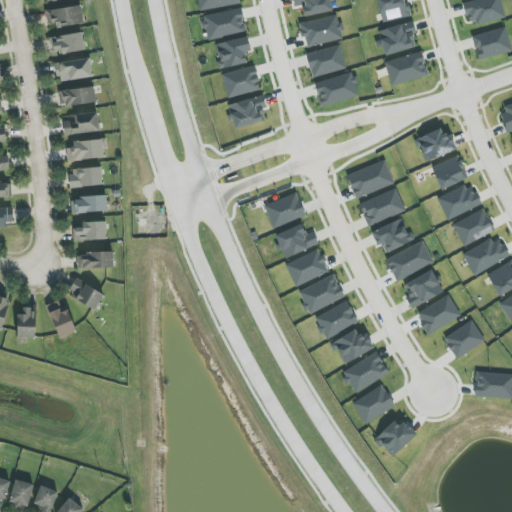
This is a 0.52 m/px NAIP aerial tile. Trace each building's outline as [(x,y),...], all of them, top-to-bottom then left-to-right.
[(197,0),(198,9),(240,6),(239,0),(197,0)] [(304,17),(334,11),(331,0),(292,0),(295,7),(302,6),(304,17)] [(410,17),(407,0),(377,0),(381,22),(410,17)] [(505,17),(500,0),(474,0),(463,3),(469,26),(505,17)] [(56,23),(57,29),(84,23),(81,5),(45,12),(48,24),(56,23)] [(203,30),(206,29),(208,39),(246,32),(242,8),(201,16),(203,30)] [(299,22),(301,38),(305,37),(307,46),(342,40),(338,16),(299,22)] [(378,31),(385,56),(418,46),(411,22),(378,31)] [(478,59),(511,52),(506,28),(472,35),(478,59)] [(52,53),(84,51),(83,34),(50,36),(52,53)] [(215,44),(221,69),(247,63),(245,55),(252,53),(248,37),(215,44)] [(346,69),(340,45),(306,54),(312,78),(346,69)] [(385,61),(391,85),(428,77),(422,52),(385,61)] [(57,81),(92,78),(90,59),(56,62),(57,81)] [(228,98),(261,90),(254,66),(221,74),(228,98)] [(352,72),(314,84),(322,107),(360,95),(352,72)] [(96,102),(94,86),(58,92),(61,108),(96,102)] [(234,129),(265,121),(262,109),(267,108),(264,96),(228,105),(234,129)] [(507,133),(511,130),(511,104),(497,111),(507,133)] [(63,122),(64,135),(100,132),(98,112),(70,115),(70,121),(63,122)] [(416,138),(423,161),(457,151),(451,133),(443,135),(441,130),(416,138)] [(67,162),(107,157),(104,138),(72,143),(73,147),(66,148),(67,162)] [(442,190),(469,178),(458,155),(431,167),(442,190)] [(8,156),(0,156),(0,170),(9,170),(8,156)] [(394,183),(385,160),(346,176),(356,199),(394,183)] [(101,167),(70,168),(70,187),(102,186),(101,167)] [(0,182),(0,198),(11,198),(11,182),(0,182)] [(437,198),(448,220),(479,205),(469,183),(437,198)] [(405,212),(397,189),(359,203),(367,225),(405,212)] [(265,204),(271,227),(305,218),(298,194),(265,204)] [(71,198),(72,213),(107,212),(107,196),(71,198)] [(0,208),(0,227),(6,227),(5,222),(13,222),(13,208),(0,208)] [(494,231),(484,209),(453,224),(463,246),(494,231)] [(402,218),(371,233),(378,246),(382,244),(386,253),(413,240),(402,218)] [(82,222),(83,228),(73,228),(73,241),(106,240),(105,221),(82,222)] [(313,232),(306,235),(302,224),(275,236),(285,259),(318,245),(313,232)] [(463,255),(474,275),(510,256),(498,235),(463,255)] [(396,281),(434,264),(424,242),(385,258),(396,281)] [(295,287),(329,272),(319,249),(285,264),(295,287)] [(113,253),(77,254),(78,269),(113,268),(113,253)] [(487,275),(500,297),(511,289),(511,260),(487,275)] [(444,292),(432,269),(401,286),(413,308),(444,292)] [(345,297),(334,274),(297,292),(308,315),(345,297)] [(68,297),(96,310),(104,293),(76,280),(68,297)] [(511,323),(511,295),(499,302),(511,324),(511,323)] [(8,298),(0,296),(0,328),(4,329),(8,298)] [(427,334),(461,318),(450,296),(416,312),(427,334)] [(61,310),(58,301),(46,306),(59,338),(76,331),(67,308),(61,310)] [(358,323),(348,301),(314,317),(325,339),(358,323)] [(35,338),(36,309),(19,309),(18,341),(26,341),(26,338),(35,338)] [(485,341),(471,320),(443,338),(457,359),(485,341)] [(366,332),(359,336),(355,330),(332,343),(344,365),(374,348),(366,332)] [(388,377),(378,354),(342,369),(352,392),(388,377)] [(511,373),(476,372),(475,397),(511,398),(511,373)] [(352,403),(365,425),(395,406),(382,385),(352,403)] [(415,435),(396,417),(375,441),(394,458),(415,435)] [(10,482),(0,478),(0,500),(5,502),(10,482)] [(27,508),(33,485),(15,480),(9,503),(27,508)] [(50,511),(58,492),(40,486),(33,504),(40,507),(37,511),(50,511)] [(82,511),(84,510),(69,498),(57,511),(82,511)]
